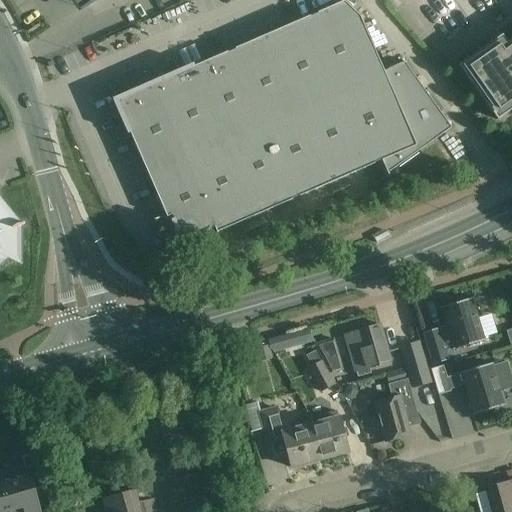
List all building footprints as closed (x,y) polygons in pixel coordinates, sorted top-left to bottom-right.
[(359,17),(343,2),(194,68),(193,65),(188,68),(189,70),(115,103),(128,130),(125,131),(127,136),(130,135),(167,219),(172,217),(183,243),(215,229),(217,234),(381,161),(388,176),(389,176),(388,174),(451,129),(404,64),(406,63),(406,62),(383,72),(359,17)] [(511,45),(510,47),(501,35),(458,65),(497,120),(511,109),(511,45)] [(0,252),(1,251),(17,258),(17,226),(0,205),(0,252)] [(439,308),(440,309),(441,309),(447,328),(439,330),(438,329),(423,334),(432,364),(448,360),(444,348),(452,346),(453,349),(452,349),(452,350),(485,340),(485,339),(484,339),(471,300),(473,299),(472,298),(439,308)] [(369,368),(391,362),(380,325),(350,334),(344,336),(357,378),(370,374),(369,368)] [(342,369),(333,339),(315,345),(330,373),(342,369)] [(399,353),(412,391),(429,385),(416,347),(399,353)] [(307,369),(320,392),(334,385),(316,351),(307,356),(312,367),(307,369)] [(459,374),(446,378),(443,366),(430,370),(438,396),(451,392),(450,390),(464,385),(473,414),(472,414),(472,415),(505,405),(505,404),(503,404),(491,365),(493,364),(492,363),(459,373),(459,374)] [(388,385),(392,399),(374,404),(385,444),(410,437),(405,419),(418,415),(407,379),(388,385)] [(263,429),(259,413),(256,403),(244,406),(252,432),(263,429)] [(259,413),(263,429),(268,447),(284,442),(291,468),(319,460),(314,440),(310,425),(293,430),(290,421),(280,424),(275,408),(259,413)] [(314,440),(319,460),(347,452),(338,418),(336,412),(325,415),(327,420),(310,425),(314,440)] [(0,483),(0,511),(38,511),(28,476),(0,483)] [(491,511),(508,511),(511,511),(511,481),(485,488),(491,511)] [(159,511),(155,498),(137,503),(134,491),(101,500),(104,511),(159,511)] [(96,492),(86,496),(91,511),(94,511),(102,510),(96,492)]
